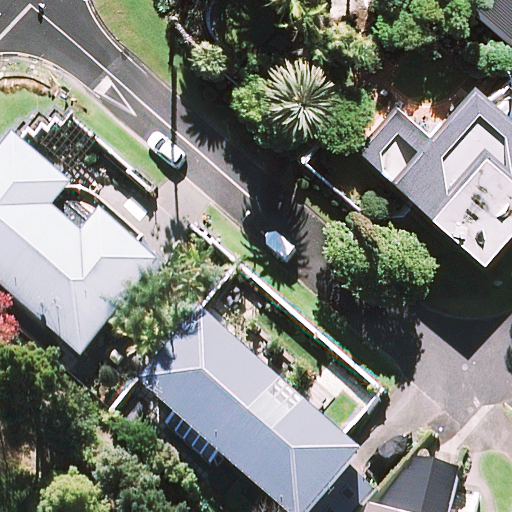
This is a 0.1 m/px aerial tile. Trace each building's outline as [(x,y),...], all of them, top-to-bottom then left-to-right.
[(511,0),(473,0),(511,33),(511,0)] [(475,121),(511,152),(511,107),(465,68),(421,122),(392,156),(423,183),(475,121)] [(364,133),(392,156),(421,122),(393,98),(364,133)] [(477,228),(511,187),(511,152),(475,121),(423,183),(477,228)] [(81,202),(25,153),(0,181),(0,288),(88,366),(167,276),(113,229),(93,252),(61,224),(81,202)] [(338,511),(374,473),(216,333),(155,401),(279,511),(338,511)] [(460,511),(459,492),(429,469),(395,511),(460,511)]
